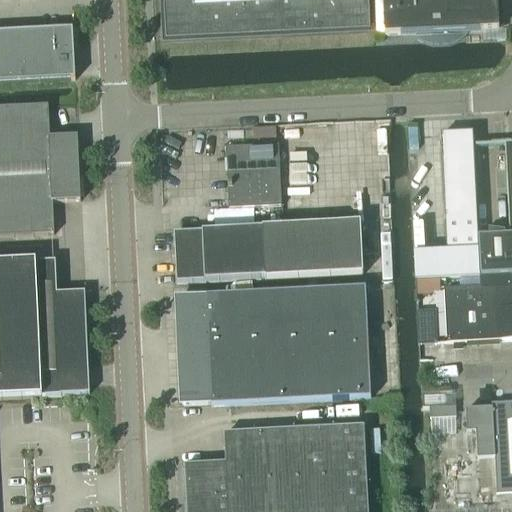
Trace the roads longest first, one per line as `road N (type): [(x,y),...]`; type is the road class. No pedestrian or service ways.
road 1 (unclassified): [(511,98),(115,117)]
road 2 (unclassified): [(134,511),(115,117)]
